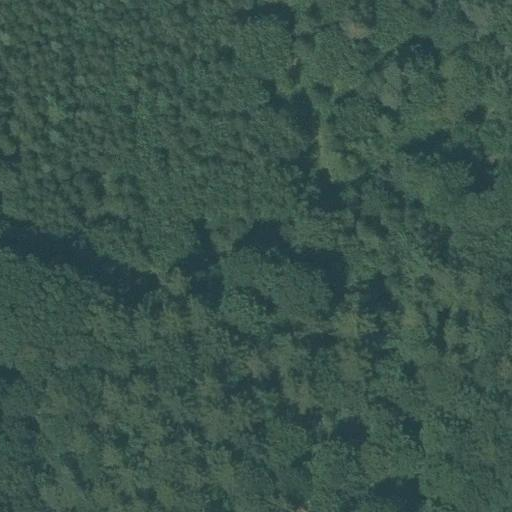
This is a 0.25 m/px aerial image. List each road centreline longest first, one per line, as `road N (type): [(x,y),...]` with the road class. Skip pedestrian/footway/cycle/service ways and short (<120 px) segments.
road 1 (track): [(329,199),(19,365)]
road 2 (track): [(511,101),(329,199)]
road 3 (unknown): [(329,199),(280,0)]
road 4 (unknown): [(117,511),(19,365)]
